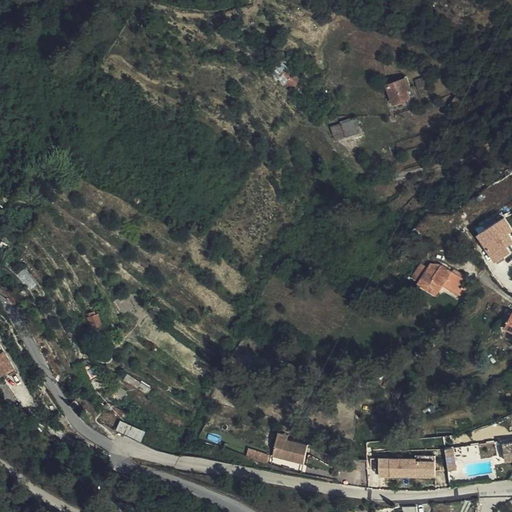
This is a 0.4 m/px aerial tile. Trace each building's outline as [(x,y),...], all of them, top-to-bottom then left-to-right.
[(381,87),(383,96),(398,91),(401,90),(399,80),(381,87)] [(383,96),(386,105),(400,100),(398,91),(383,96)] [(451,105),(448,102),(434,119),(440,124),(451,111),(451,105)] [(350,119),(335,124),(340,140),(355,135),(350,119)] [(340,140),(335,124),(323,129),(328,144),(340,140)] [(478,231),(497,261),(511,250),(511,245),(511,243),(511,242),(511,221),(507,213),(478,231)] [(439,278),(443,272),(424,262),(419,271),(414,269),(406,283),(412,286),(411,290),(419,294),(428,280),(435,284),(439,278)] [(461,282),(443,272),(439,278),(458,288),(461,282)] [(428,280),(419,294),(427,298),(435,284),(428,280)] [(104,326),(98,310),(87,314),(93,330),(104,326)] [(503,312),(498,320),(503,324),(508,315),(503,312)] [(500,328),(511,334),(511,316),(508,315),(503,324),(502,325),(500,328)] [(502,325),(496,324),(494,327),(511,336),(511,334),(500,328),(502,325)] [(0,375),(9,370),(0,356),(0,375)] [(0,389),(0,406),(2,410),(5,412),(14,406),(2,389),(0,389)] [(117,430),(142,439),(146,430),(121,420),(117,430)] [(279,441),(270,438),(266,458),(297,465),(301,445),(279,441)] [(489,457),(488,443),(451,448),(453,462),(489,457)] [(511,450),(495,454),(497,468),(505,467),(511,465),(511,450)] [(437,458),(380,459),(380,476),(438,475),(437,458)]
